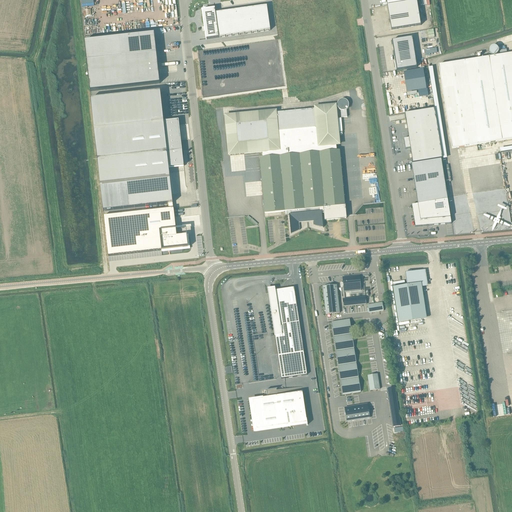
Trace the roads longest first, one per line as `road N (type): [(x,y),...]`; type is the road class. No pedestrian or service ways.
road 1 (unclassified): [(212,273),(182,0)]
road 2 (unclassified): [(404,249),(364,0)]
road 3 (tertiary): [(241,511),(207,287),(212,273)]
road 4 (tertiary): [(0,285),(212,273)]
road 5 (tertiary): [(212,273),(404,249)]
road 6 (unknown): [(465,170),(450,152),(436,65),(506,42)]
